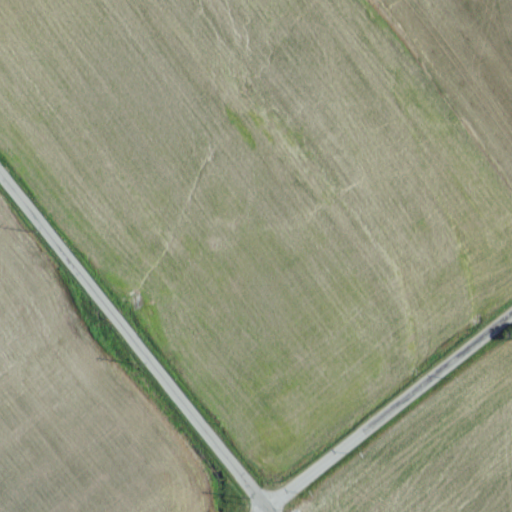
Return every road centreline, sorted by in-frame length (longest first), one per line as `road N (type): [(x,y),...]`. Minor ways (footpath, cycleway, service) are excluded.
road 1 (residential): [(270,508),(0,171)]
road 2 (residential): [(270,508),(511,315)]
